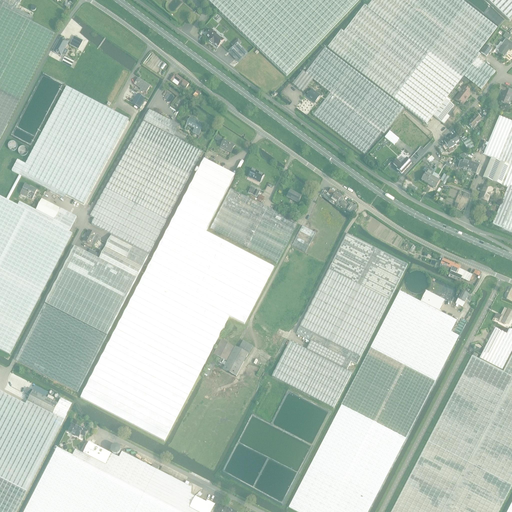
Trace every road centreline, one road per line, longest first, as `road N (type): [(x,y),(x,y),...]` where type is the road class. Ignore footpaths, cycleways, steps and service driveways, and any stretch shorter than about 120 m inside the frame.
road 1 (unclassified): [(89,0),(384,219),(511,281)]
road 2 (primary): [(511,257),(384,196),(118,0)]
road 3 (unclassified): [(394,187),(139,0)]
road 4 (unclassified): [(382,511),(493,293)]
road 5 (unclassified): [(394,187),(511,64)]
road 6 (unclassified): [(0,142),(82,0)]
road 7 (unclassified): [(261,511),(122,441)]
road 8 (unclassified): [(511,252),(394,187)]
